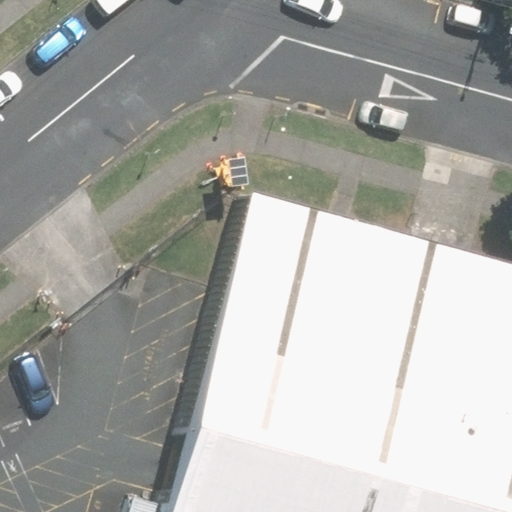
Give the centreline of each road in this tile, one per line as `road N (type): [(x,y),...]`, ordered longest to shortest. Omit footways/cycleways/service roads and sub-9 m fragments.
road 1 (residential): [(202,9),(511,92)]
road 2 (residential): [(0,169),(202,9)]
